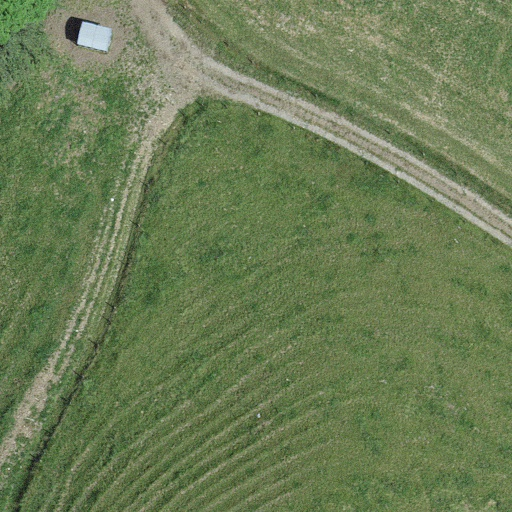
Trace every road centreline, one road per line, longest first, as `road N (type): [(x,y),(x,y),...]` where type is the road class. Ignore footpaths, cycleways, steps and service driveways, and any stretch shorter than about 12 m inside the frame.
road 1 (track): [(191,71),(142,123),(86,315),(0,496)]
road 2 (track): [(511,233),(300,107),(191,71)]
